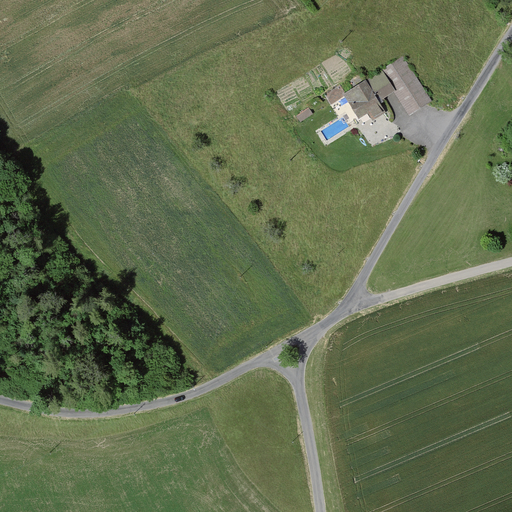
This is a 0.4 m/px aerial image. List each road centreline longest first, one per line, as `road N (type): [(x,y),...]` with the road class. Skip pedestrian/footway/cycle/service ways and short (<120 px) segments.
road 1 (residential): [(511,35),(343,309)]
road 2 (unclassified): [(263,359),(139,408),(67,412),(0,399)]
road 3 (residential): [(511,261),(343,309)]
road 4 (residential): [(294,373),(319,511)]
